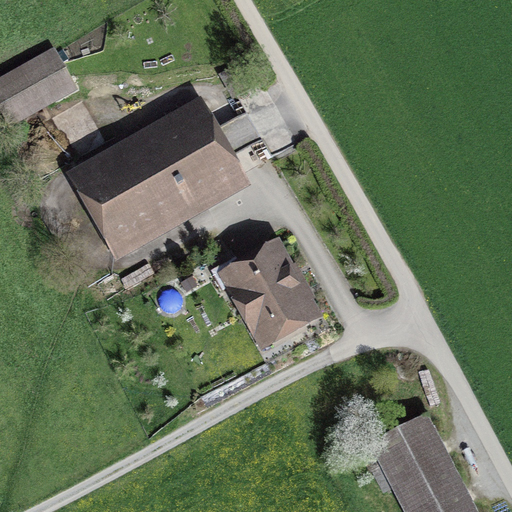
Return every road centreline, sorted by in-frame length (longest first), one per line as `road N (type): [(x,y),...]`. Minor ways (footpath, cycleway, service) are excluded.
road 1 (unclassified): [(511,492),(243,0)]
road 2 (track): [(29,511),(306,363),(426,333)]
